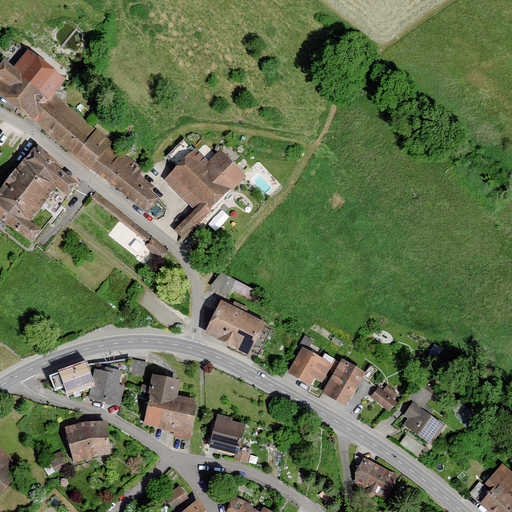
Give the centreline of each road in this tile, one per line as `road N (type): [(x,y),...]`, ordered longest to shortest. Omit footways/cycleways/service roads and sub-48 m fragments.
road 1 (unclassified): [(0,111),(181,255),(198,306),(190,347)]
road 2 (secondary): [(16,376),(105,344),(190,347)]
road 3 (residential): [(16,376),(34,392),(82,405),(172,456)]
road 4 (secondary): [(190,347),(340,424)]
road 5 (residential): [(314,511),(256,473),(172,456)]
road 6 (secondary): [(340,424),(463,511)]
